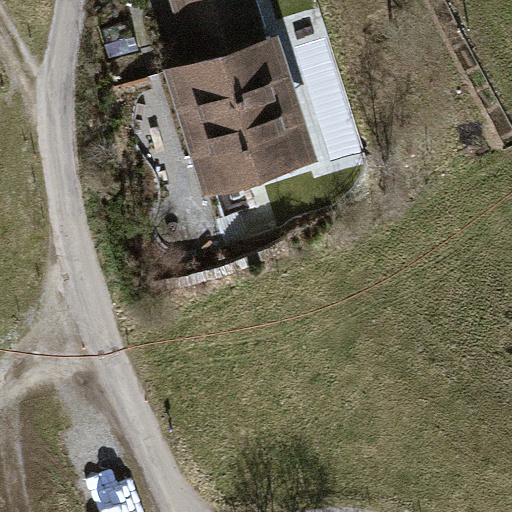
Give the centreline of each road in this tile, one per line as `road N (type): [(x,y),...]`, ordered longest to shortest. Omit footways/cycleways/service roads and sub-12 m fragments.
road 1 (unclassified): [(170,511),(82,275),(58,161)]
road 2 (unclassified): [(77,0),(58,161)]
road 3 (track): [(58,161),(0,43)]
